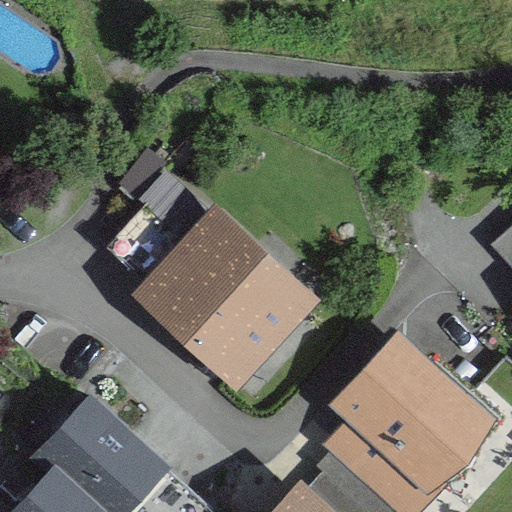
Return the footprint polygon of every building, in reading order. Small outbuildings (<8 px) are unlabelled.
[(119,182),(136,197),(166,162),(148,147),(119,182)] [(208,209),(165,169),(139,198),(146,205),(107,247),(143,280),(130,293),(236,391),(321,299),(215,201),(208,209)] [(511,223),(491,243),(511,265),(511,291),(511,292),(511,293),(511,223)] [(419,511),(458,473),(469,465),(496,418),(399,330),(330,405),(345,419),(322,444),(330,451),(316,466),(322,472),(366,511),(419,511)] [(46,473),(57,460),(114,511),(130,511),(173,466),(90,391),(29,458),(46,473)] [(114,511),(57,460),(46,473),(9,511),(114,511)] [(366,511),(322,472),(308,487),(300,479),(269,511),(366,511)]
